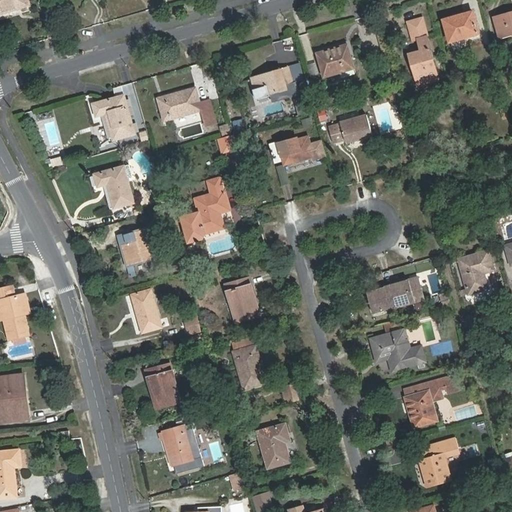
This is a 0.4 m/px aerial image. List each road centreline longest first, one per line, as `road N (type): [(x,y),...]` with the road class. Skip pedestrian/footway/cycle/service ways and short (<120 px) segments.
road 1 (residential): [(0,88),(312,0)]
road 2 (residential): [(120,511),(81,339),(43,237)]
road 3 (residential): [(375,511),(307,268)]
road 4 (residential): [(307,268),(296,228),(380,203),(396,219),(392,243)]
